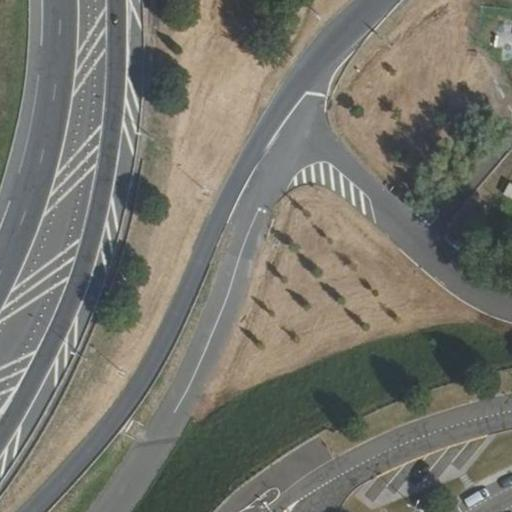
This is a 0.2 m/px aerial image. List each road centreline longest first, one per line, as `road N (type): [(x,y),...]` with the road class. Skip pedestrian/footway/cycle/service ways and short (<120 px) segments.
road 1 (unclassified): [(42,511),(139,395),(249,149),(323,47),(379,0)]
road 2 (secondary): [(0,450),(70,322),(99,237),(113,134),(114,0)]
road 3 (secondary): [(53,0),(55,103),(39,179),(0,269)]
